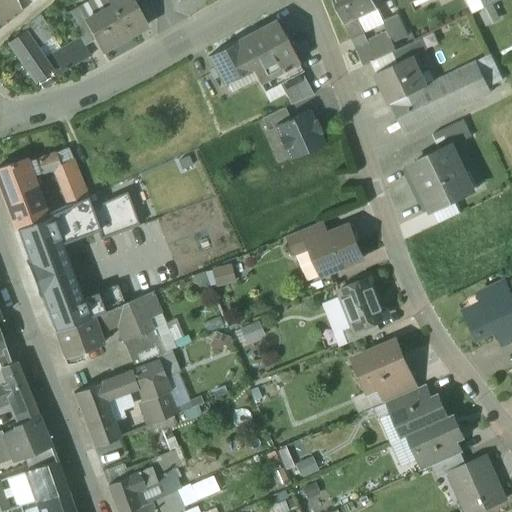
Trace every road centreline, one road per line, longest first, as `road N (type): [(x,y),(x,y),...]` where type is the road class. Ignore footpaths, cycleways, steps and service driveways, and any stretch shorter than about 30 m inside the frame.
road 1 (residential): [(511,434),(420,311),(309,0)]
road 2 (residential): [(97,511),(0,252)]
road 3 (residential): [(181,49),(72,101),(0,115)]
